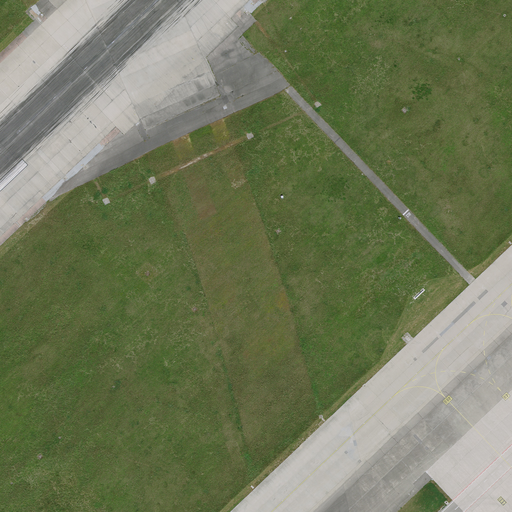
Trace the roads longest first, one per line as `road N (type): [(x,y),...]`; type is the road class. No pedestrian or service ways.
road 1 (tertiary): [(107,0),(190,184),(250,380),(277,511)]
road 2 (primary): [(314,511),(288,376),(229,174),(155,0)]
